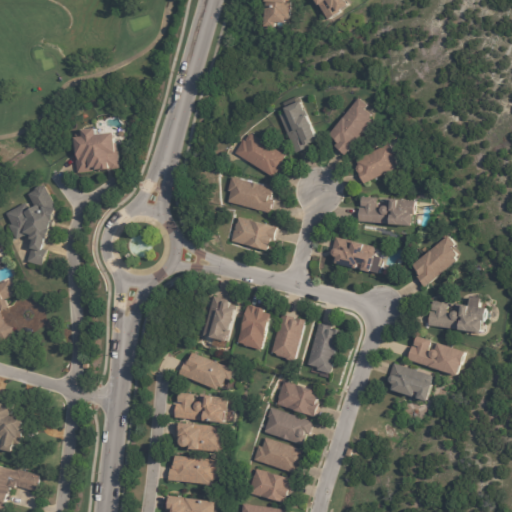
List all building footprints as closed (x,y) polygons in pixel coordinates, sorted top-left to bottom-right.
[(292,0),(292,21),(288,21),(287,25),(278,24),(277,29),(266,28),(267,1),(268,1),(268,0),(292,0)] [(347,0),(353,8),(332,22),(317,0),(347,0)] [(347,154),(337,146),(341,140),(332,134),(360,97),(369,105),(366,109),(374,114),(372,118),(374,120),(347,154)] [(311,142),(309,143),(311,146),(297,152),(281,115),(289,111),(287,107),(303,99),(307,110),(302,112),(304,115),(309,113),(321,138),(311,142)] [(99,126),(99,132),(117,130),(118,144),(119,144),(119,151),(121,151),(121,158),(122,168),(114,168),(113,167),(99,168),(98,166),(95,166),(95,171),(79,173),(77,151),(79,151),(77,135),(85,135),(85,127),(99,126)] [(282,164),(281,165),(283,166),(276,177),(236,153),(245,140),(246,141),(251,134),(252,134),(253,133),(288,155),(282,164)] [(396,154),(399,160),(397,160),(400,166),(365,184),(359,171),(359,167),(360,164),(358,160),(391,143),(396,154)] [(274,198),(273,199),(276,199),(273,213),(229,203),(232,192),(229,191),(232,177),(276,187),(274,198)] [(55,219),(54,219),(54,222),(56,222),(54,229),(53,228),(53,230),(53,232),(53,235),(51,238),(48,237),(45,248),(49,250),(45,266),(30,262),(36,238),(33,238),(34,234),(32,233),(31,235),(30,236),(28,236),(25,235),(18,240),(10,226),(14,224),(8,213),(28,202),(31,208),(36,205),(30,194),(37,190),(37,188),(42,185),(45,186),(47,184),(60,208),(56,219),(55,219)] [(412,199),(420,199),(419,207),(413,207),(413,210),(418,211),(418,223),(395,222),(395,223),(361,221),(361,207),(368,207),(368,206),(364,206),(364,196),(380,197),(379,207),(384,208),(385,205),(387,204),(388,197),(395,198),(395,197),(403,197),(403,198),(412,199)] [(279,231),(276,242),(274,241),(274,244),(271,243),(269,250),(233,242),(235,230),(236,231),(238,223),(239,223),(240,217),(280,226),(279,231)] [(427,286),(419,275),(420,274),(414,267),(416,265),(415,264),(451,235),(459,243),(455,246),(461,254),(458,256),(461,260),(428,287),(427,286)] [(377,250),(375,256),(377,256),(373,273),(334,263),(336,256),(334,253),(337,238),(375,247),(377,250)] [(0,249),(3,255),(6,262),(0,264),(0,283),(1,283),(1,284),(11,280),(18,295),(7,300),(10,308),(3,311),(1,306),(0,306),(0,311),(6,324),(15,328),(14,332),(14,333),(12,339),(0,334),(0,249)] [(218,297),(231,300),(233,302),(233,303),(233,307),(239,308),(230,341),(215,337),(215,338),(205,335),(215,296),(218,297)] [(447,303),(452,303),(451,313),(455,314),(456,309),(459,310),(459,304),(467,305),(467,304),(475,304),(475,306),(491,308),(488,331),(465,328),(464,329),(431,325),(432,312),(439,313),(439,312),(435,311),(436,301),(447,303)] [(252,305),(268,310),(267,312),(273,314),(264,350),(246,345),(246,344),(240,342),(250,305),(252,305)] [(286,314),(308,320),(298,362),(290,360),(290,359),(280,356),(280,354),(274,352),(284,314),(286,314)] [(322,323),(331,325),(330,328),(336,330),(337,328),(344,330),(333,374),(319,370),(320,368),(310,365),(321,323),(322,323)] [(437,349),(440,342),(469,351),(465,366),(463,365),(460,375),(410,360),(414,346),(416,347),(419,336),(434,341),(431,351),(434,352),(435,350),(437,349)] [(235,378),(234,380),(229,378),(226,388),(222,386),(220,390),(182,375),(187,362),(189,363),(190,359),(192,359),(195,353),(238,370),(235,378)] [(418,371),(434,375),(432,382),(437,384),(432,401),(391,389),(393,382),(392,381),(393,378),(391,378),(395,364),(418,371)] [(319,402),(319,403),(321,404),(317,417),(278,405),(280,399),(279,399),(284,381),(321,392),(319,396),(321,396),(319,402)] [(201,401),(202,395),(217,396),(217,397),(233,398),(233,399),(240,400),(239,413),(231,412),(230,422),(177,418),(178,404),(185,404),(185,403),(180,403),(181,393),(197,394),(196,404),(198,404),(200,402),(201,401)] [(0,401),(7,403),(7,404),(15,406),(13,416),(24,418),(26,420),(24,429),(27,429),(25,439),(23,439),(22,446),(18,445),(16,452),(3,449),(4,440),(0,439),(0,401)] [(314,425),(311,436),(309,435),(306,445),(265,433),(270,418),(268,418),(271,408),(315,422),(314,425)] [(193,445),(190,447),(186,447),(185,446),(184,444),(184,440),(179,439),(179,436),(177,436),(178,423),(183,423),(183,422),(198,424),(198,428),(204,428),(205,425),(221,427),(221,431),(225,431),(224,441),(228,442),(227,453),(193,449),(193,445)] [(302,464),(299,474),(254,461),(259,446),(264,448),(266,438),(305,450),(301,462),(303,462),(302,464)] [(222,472),(218,471),(217,481),(213,480),(212,484),(170,481),(171,476),(172,467),(175,467),(176,458),(177,458),(177,456),(224,460),(223,472),(222,472)] [(36,491),(18,487),(18,488),(12,487),(10,493),(11,493),(6,511),(0,511),(0,465),(17,470),(17,469),(42,476),(41,480),(42,480),(40,489),(38,488),(37,492),(36,491)] [(296,482),(293,494),(291,494),(290,497),(287,496),(285,503),(249,494),(254,476),(255,477),(257,470),(296,480),(296,482)] [(170,496),(219,502),(217,511),(171,511),(167,511),(169,496),(170,496)]
